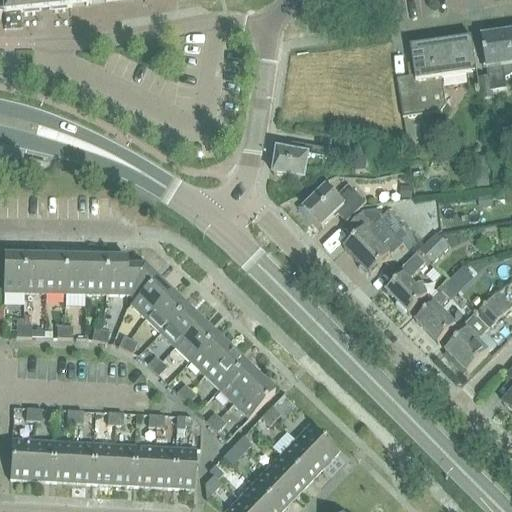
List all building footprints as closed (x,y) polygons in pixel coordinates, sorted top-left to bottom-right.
[(72,9),(85,8),(86,0),(5,0),(4,16),(72,9)] [(115,20),(115,31),(146,28),(146,18),(115,20)] [(487,80),(478,81),(480,95),(483,116),(496,114),(493,94),(507,92),(506,81),(509,80),(511,77),(511,35),(482,40),(487,80)] [(480,95),(478,81),(472,42),(430,48),(430,50),(412,52),(414,67),(408,68),(410,80),(399,82),(403,121),(423,119),(423,118),(441,116),(446,109),(442,81),(468,77),(471,96),(480,95)] [(416,139),(415,129),(406,130),(407,140),(416,139)] [(298,186),(299,182),(305,183),(307,172),(323,175),(326,152),(313,150),(293,147),(296,152),(296,156),(278,154),(274,178),(289,181),(288,184),(298,186)] [(360,149),(356,175),(377,178),(381,153),(360,149)] [(29,163),(28,168),(45,172),(46,167),(29,163)] [(480,174),(475,181),(476,191),(490,189),(488,173),(480,174)] [(327,191),(326,192),(311,206),(308,202),(298,212),(308,222),(311,219),(322,230),(337,216),(346,226),(366,206),(349,188),(336,200),(327,191)] [(412,191),(400,191),(400,202),(412,202),(412,191)] [(491,199),(480,200),(481,210),(492,208),(491,199)] [(357,240),(345,253),(361,269),(358,272),(366,279),(368,277),(371,279),(385,265),(392,258),(403,247),(380,223),(384,220),(377,213),(363,215),(362,216),(348,230),(357,240)] [(437,236),(420,254),(434,268),(451,250),(437,236)] [(419,286),(416,289),(411,284),(427,268),(416,258),(397,278),(401,282),(387,296),(409,318),(427,300),(426,300),(430,296),(430,293),(423,286),(419,286)] [(23,296),(24,260),(3,259),(2,296),(23,296)] [(44,260),(24,260),(23,296),(44,297),(44,260)] [(44,297),(64,297),(65,260),(44,260),(44,297)] [(85,261),(65,260),(64,297),(84,298),(85,261)] [(106,261),(85,261),(84,298),(105,298),(106,261)] [(105,298),(125,299),(126,270),(127,270),(127,262),(106,261),(105,298)] [(468,267),(450,284),(459,292),(479,272),(472,265),(468,267)] [(144,270),(127,270),(126,270),(125,299),(129,299),(135,304),(157,282),(144,270)] [(172,297),(157,282),(135,304),(130,309),(145,324),(172,297)] [(450,303),(449,302),(440,293),(434,299),(420,313),(424,318),(416,326),(428,337),(437,346),(438,348),(453,334),(456,330),(440,313),(450,303)] [(491,355),(480,344),(479,343),(511,311),(511,310),(497,296),(463,330),(467,335),(460,342),(446,356),(447,356),(444,359),(449,365),(452,362),(468,378),(491,355)] [(186,311),(172,297),(145,324),(160,338),(186,311)] [(160,338),(175,352),(201,325),(186,311),(160,338)] [(23,329),(23,342),(25,341),(31,342),(31,329),(30,329),(30,319),(24,319),(24,329),(23,329)] [(215,339),(201,325),(175,352),(189,366),(215,339)] [(64,342),(72,343),(72,330),(64,330),(64,342)] [(91,344),(99,346),(101,335),(94,333),(91,344)] [(101,335),(99,346),(107,348),(110,337),(101,335)] [(215,339),(189,366),(204,380),(230,353),(215,339)] [(117,352),(125,355),(130,343),(123,340),(117,352)] [(138,346),(130,343),(125,355),(132,358),(138,346)] [(245,367),(230,353),(204,380),(218,394),(245,367)] [(147,369),(152,375),(161,366),(155,360),(147,369)] [(152,375),(158,380),(167,371),(161,366),(152,375)] [(245,367),(218,394),(233,408),(259,381),(245,367)] [(274,396),(259,381),(233,408),(248,423),(274,396)] [(177,399),(182,403),(191,394),(185,388),(176,397),(177,399)] [(196,399),(191,394),(182,403),(187,409),(196,399)] [(271,411),(266,417),(275,425),(280,420),(271,411)] [(34,425),(34,413),(26,412),(25,424),(34,425)] [(66,426),(74,427),(75,415),(67,415),(66,426)] [(75,415),(74,427),(82,427),(83,416),(75,415)] [(107,429),(115,429),(115,417),(107,417),(107,429)] [(123,418),(115,417),(115,429),(122,429),(123,418)] [(205,426),(206,427),(211,432),(220,422),(214,417),(205,426)] [(269,431),(275,425),(266,417),(260,423),(269,431)] [(147,431),(156,431),(156,420),(148,419),(147,431)] [(164,420),(156,420),(156,431),(163,432),(164,420)] [(183,421),(176,421),(175,432),(183,433),(183,421)] [(226,428),(220,422),(211,432),(216,437),(226,428)] [(309,430),(295,444),(295,445),(323,472),(338,457),(309,430)] [(237,446),(246,455),(252,448),(243,440),(237,446)] [(9,484),(30,485),(33,445),(11,444),(9,484)] [(53,446),(33,445),(30,485),(51,486),(53,446)] [(309,487),(323,472),(295,445),(280,459),(309,487)] [(51,486),(71,487),(73,447),(53,446),(51,486)] [(241,460),(246,455),(237,446),(232,452),(241,460)] [(93,449),(73,447),(71,487),(91,488),(93,449)] [(114,450),(93,449),(91,488),(112,489),(114,450)] [(134,451),(114,450),(112,489),(132,490),(134,451)] [(154,452),(134,451),(132,490),(152,491),(154,452)] [(175,453),(154,452),(152,491),(173,492),(175,453)] [(194,494),(195,474),(196,454),(175,453),(173,492),(194,494)] [(309,487),(280,459),(266,474),(295,501),(309,487)] [(213,479),(218,484),(224,478),(215,470),(209,475),(213,479)] [(276,511),(284,511),(295,501),(266,474),(252,489),(276,511)] [(222,488),(218,484),(213,479),(208,485),(216,494),(222,488)] [(276,511),(252,489),(238,503),(247,511),(276,511)] [(247,511),(238,503),(229,511),(247,511)]
